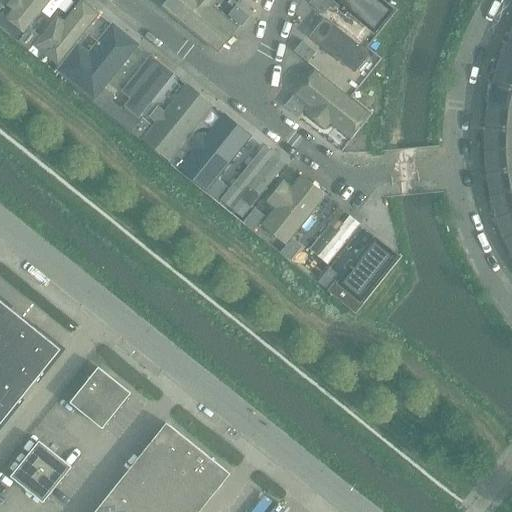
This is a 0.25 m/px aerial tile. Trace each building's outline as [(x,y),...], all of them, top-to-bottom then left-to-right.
[(332,4),(326,0),(312,0),(310,3),(324,15),(332,4)] [(250,17),(238,7),(236,6),(228,16),(242,27),(250,17)] [(23,32),(1,14),(0,15),(0,28),(16,41),(23,32)] [(357,41),(366,48),(379,31),(371,24),(357,41)] [(28,51),(40,37),(29,29),(18,43),(28,51)] [(316,53),(302,42),(294,52),(308,63),(316,53)] [(511,46),(509,45),(501,64),(511,68),(511,46)] [(66,81),(77,67),(67,59),(56,73),(66,81)] [(494,86),(511,90),(511,68),(501,64),(494,86)] [(511,111),(511,90),(494,86),(490,108),(511,111)] [(111,102),(115,98),(104,89),(93,103),(103,112),(111,102)] [(307,107),(293,96),(285,106),(299,118),(307,107)] [(139,123),(111,102),(103,112),(131,133),(139,123)] [(511,130),(511,111),(490,108),(487,128),(511,130)] [(141,142),(152,128),(142,119),(139,123),(131,133),(141,142)] [(511,150),(511,130),(487,128),(487,151),(511,150)] [(178,172),(190,158),(179,149),(168,163),(178,172)] [(511,150),(487,151),(489,173),(511,170),(511,150)] [(493,195),(511,191),(511,170),(489,173),(493,195)] [(216,202),(227,188),(217,179),(205,193),(216,202)] [(511,213),(511,191),(493,195),(499,217),(511,213)] [(253,232),(264,218),(254,209),(243,223),(253,232)] [(507,238),(511,235),(511,213),(499,217),(507,238)] [(291,262),(302,248),(291,240),(280,254),(291,262)] [(328,292),(339,278),(329,270),(318,284),(328,292)] [(0,359),(32,386),(60,350),(11,310),(10,310),(0,301),(0,359)] [(0,359),(0,417),(4,421),(32,386),(0,359)] [(71,403),(101,428),(102,428),(130,394),(98,369),(71,403)] [(166,424),(147,447),(179,473),(160,496),(180,511),(199,511),(230,475),(166,424)] [(70,468),(39,443),(12,477),(43,502),(70,468)] [(147,447),(140,456),(129,471),(160,496),(179,473),(147,447)] [(129,471),(110,494),(132,511),(147,511),(160,496),(129,471)] [(132,511),(110,494),(95,511),(132,511)] [(180,511),(160,496),(147,511),(180,511)]
